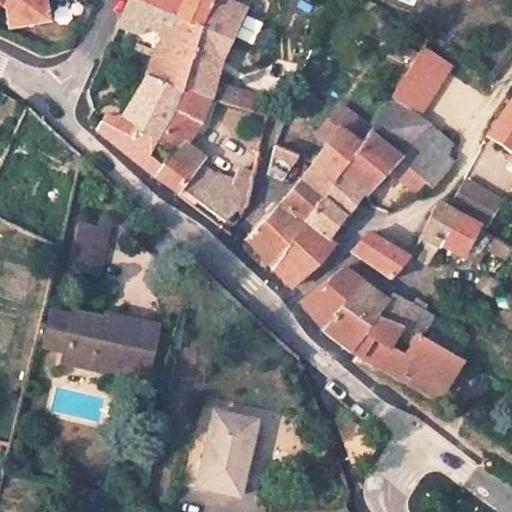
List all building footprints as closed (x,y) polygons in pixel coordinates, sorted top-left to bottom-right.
[(43,0),(2,0),(0,3),(0,6),(5,10),(8,29),(47,23),(43,0)] [(176,90),(194,43),(202,25),(134,0),(128,0),(117,25),(139,35),(134,45),(156,53),(145,78),(121,118),(111,121),(104,117),(103,118),(96,131),(108,141),(116,148),(123,154),(131,160),(139,166),(152,176),(155,178),(171,150),(155,139),(176,90)] [(134,0),(202,25),(212,0),(134,0)] [(247,11),(240,8),(220,0),(212,0),(202,25),(194,43),(176,90),(207,98),(211,83),(220,51),(226,42),(230,47),(247,11)] [(414,61),(418,54),(383,38),(380,46),(414,61)] [(391,96),(410,112),(439,67),(418,54),(414,61),(391,96)] [(210,99),(218,101),(252,111),(256,98),(214,84),(210,99)] [(198,124),(207,98),(176,90),(155,139),(171,150),(155,178),(176,193),(177,193),(178,193),(180,190),(224,222),(226,221),(231,224),(235,223),(238,220),(241,216),(242,214),(249,188),(213,174),(212,175),(198,166),(202,160),(183,146),(193,131),(198,124)] [(430,190),(452,164),(452,146),(410,112),(391,96),(377,117),(402,138),(391,154),(397,160),(424,186),(430,190)] [(511,97),(485,137),(511,154),(511,97)] [(208,98),(198,124),(193,131),(200,137),(207,127),(218,101),(210,99),(208,98)] [(391,154),(402,138),(377,117),(366,134),(359,146),(338,175),(362,195),(385,172),(397,160),(391,154)] [(337,130),(329,139),(311,131),(280,118),(273,148),(297,160),(308,170),(299,181),(297,182),(318,202),(338,175),(359,146),(337,130)] [(281,182),(297,160),(273,148),(266,175),(281,182)] [(416,196),(424,186),(397,160),(385,172),(416,196)] [(342,221),(362,195),(338,175),(318,202),(305,222),(329,246),(330,247),(332,244),(335,240),(332,235),(339,225),(335,222),(338,218),(342,221)] [(499,202),(464,181),(449,206),(484,226),(499,202)] [(305,222),(318,202),(297,182),(245,239),(271,269),(305,222)] [(438,245),(453,215),(435,205),(420,235),(428,239),(438,245)] [(461,257),(476,228),(453,215),(438,245),(439,245),(461,257)] [(107,232),(75,223),(64,267),(96,275),(107,232)] [(475,265),(492,237),(476,228),(461,257),(475,265)] [(348,252),(389,281),(407,259),(366,234),(348,252)] [(439,245),(438,245),(428,239),(416,260),(425,265),(426,266),(439,245)] [(358,285),(359,283),(340,269),(299,303),(303,308),(322,330),(334,315),(358,285)] [(494,298),(500,283),(482,275),(476,290),(494,298)] [(383,306),(384,304),(358,285),(334,315),(363,332),(369,325),(371,325),(392,326),(397,314),(383,306)] [(421,312),(414,308),(408,304),(389,298),(384,304),(383,306),(397,314),(392,326),(400,327),(409,332),(421,312)] [(64,354),(74,315),(53,310),(43,348),(64,354)] [(156,330),(84,311),(82,317),(74,315),(64,354),(93,361),(91,369),(142,381),(156,330)] [(409,332),(416,336),(419,337),(431,318),(421,312),(409,332)] [(403,358),(387,349),(393,340),(400,327),(392,326),(371,325),(369,325),(363,332),(334,315),(322,330),(324,333),(349,353),(438,400),(448,384),(461,362),(419,337),(416,336),(408,349),(403,358)] [(409,332),(400,327),(393,340),(408,349),(416,336),(409,332)] [(444,341),(430,333),(426,339),(440,347),(444,341)] [(457,357),(460,351),(444,341),(440,347),(457,357)] [(448,384),(438,400),(446,405),(457,389),(448,384)] [(255,425),(213,415),(194,489),(237,499),(244,469),(255,425)]
